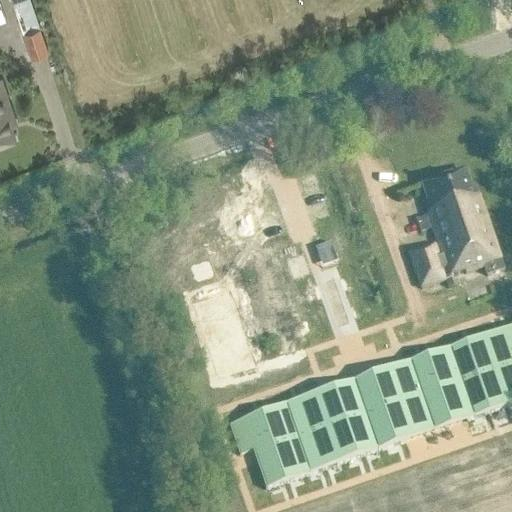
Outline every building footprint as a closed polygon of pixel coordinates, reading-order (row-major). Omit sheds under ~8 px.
[(10,0),(31,58),(47,52),(28,0),(10,0)] [(0,146),(15,142),(9,123),(14,121),(0,80),(0,79),(0,146)] [(471,194),(465,176),(423,190),(431,214),(427,215),(429,222),(417,226),(421,237),(433,233),(442,261),(438,262),(434,250),(410,258),(422,293),(451,283),(450,281),(465,276),(465,278),(484,272),(487,280),(498,277),(499,281),(505,279),(476,192),(471,194)] [(322,399),(230,431),(240,460),(253,456),(266,495),(406,446),(405,443),(466,423),(467,426),(511,410),(511,333),(405,371),(406,374),(323,402),(322,399)] [(230,479),(214,483),(219,503),(235,499),(230,479)]
